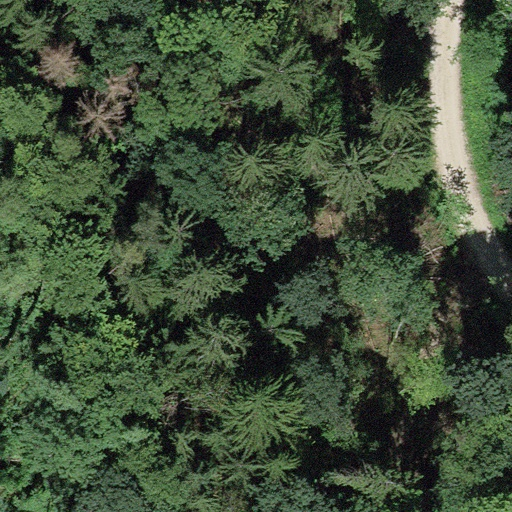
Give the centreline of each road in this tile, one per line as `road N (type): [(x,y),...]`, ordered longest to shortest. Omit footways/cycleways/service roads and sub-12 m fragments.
road 1 (track): [(511,315),(476,298),(436,181),(437,80),(451,0)]
road 2 (track): [(476,298),(387,511)]
